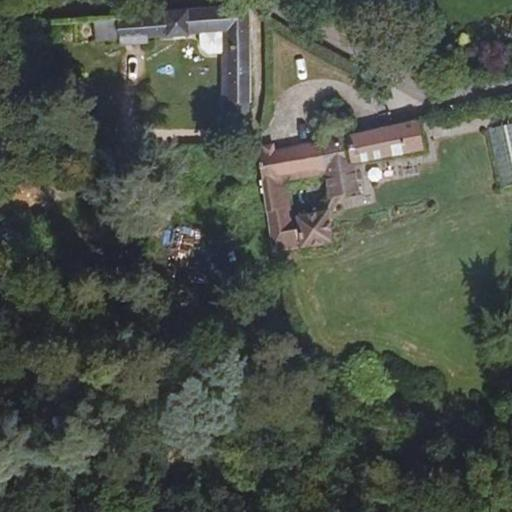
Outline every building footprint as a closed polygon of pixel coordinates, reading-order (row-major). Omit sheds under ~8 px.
[(229,113),(248,112),(249,91),(250,6),(121,16),(120,43),(150,43),(150,31),(225,31),(226,95),(229,113)] [(98,40),(115,41),(116,20),(98,20),(98,40)] [(428,152),(422,121),(256,156),(264,192),(290,187),(324,180),(328,199),(354,193),(349,169),(428,152)] [(511,122),(488,129),(504,194),(511,192),(511,122)] [(290,187),(264,192),(276,252),(327,241),(323,220),(298,225),(290,187)] [(438,213),(405,221),(410,242),(443,233),(438,213)]
